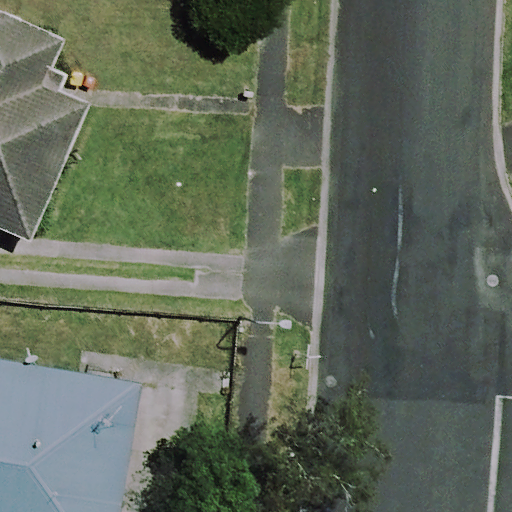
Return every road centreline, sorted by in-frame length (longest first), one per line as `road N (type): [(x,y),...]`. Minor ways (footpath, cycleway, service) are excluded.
road 1 (residential): [(406,390),(423,0)]
road 2 (residential): [(393,511),(406,390)]
